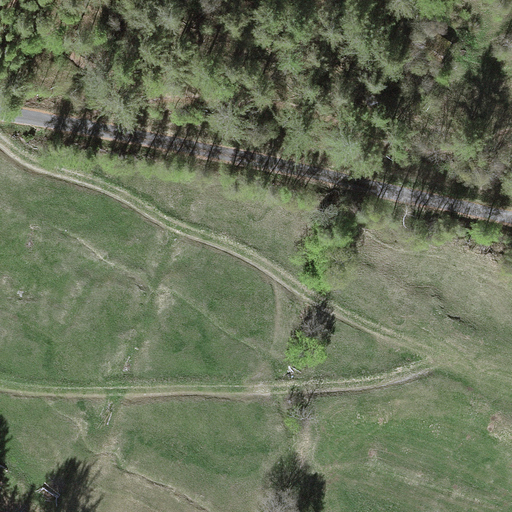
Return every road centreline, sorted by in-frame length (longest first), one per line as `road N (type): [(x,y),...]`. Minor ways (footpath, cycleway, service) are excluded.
road 1 (track): [(0,140),(247,254),(429,357),(421,370),(291,390),(0,387)]
road 2 (unclassified): [(511,214),(239,152),(0,113)]
